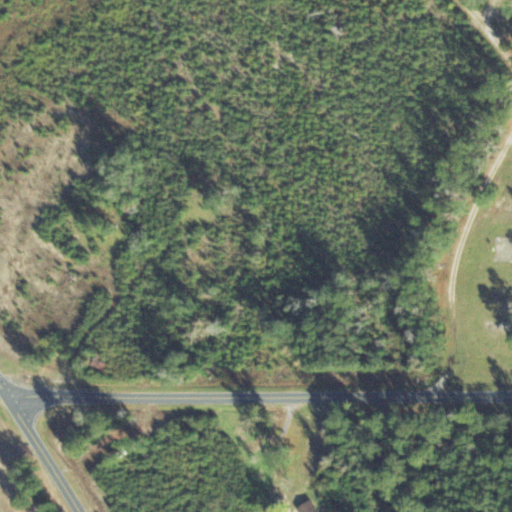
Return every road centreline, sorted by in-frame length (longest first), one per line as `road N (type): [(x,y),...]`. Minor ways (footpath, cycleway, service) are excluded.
road 1 (residential): [(511,386),(125,377),(16,401)]
road 2 (residential): [(80,511),(0,381)]
